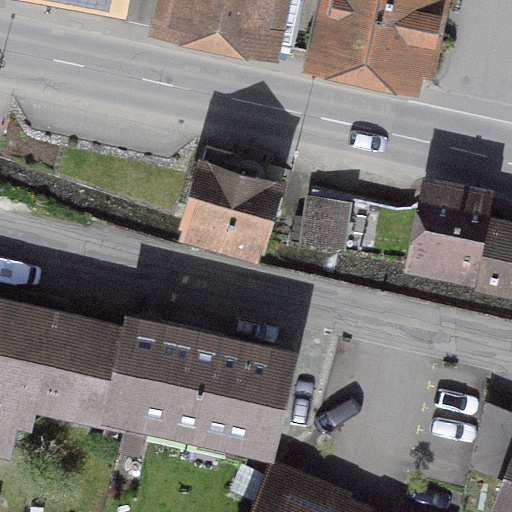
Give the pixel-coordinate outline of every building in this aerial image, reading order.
[(162,0),(159,19),(292,46),(301,0),(162,0)] [(319,0),(309,50),(406,71),(407,68),(428,72),(443,0),(319,0)] [(182,232),(257,254),(280,182),(201,160),(182,232)] [(473,270),(471,276),(511,284),(511,227),(486,222),(490,198),(432,187),(418,258),(473,270)] [(311,197),(305,237),(340,243),(346,202),(311,197)] [(147,330),(128,326),(127,333),(0,304),(0,446),(9,448),(23,388),(127,411),(147,330)] [(271,388),(278,359),(147,330),(127,411),(260,440),(266,411),(274,406),(276,396),(271,388)] [(511,511),(511,417),(485,408),(471,466),(511,481),(500,511),(511,511)] [(312,511),(260,490),(250,511),(312,511)]
